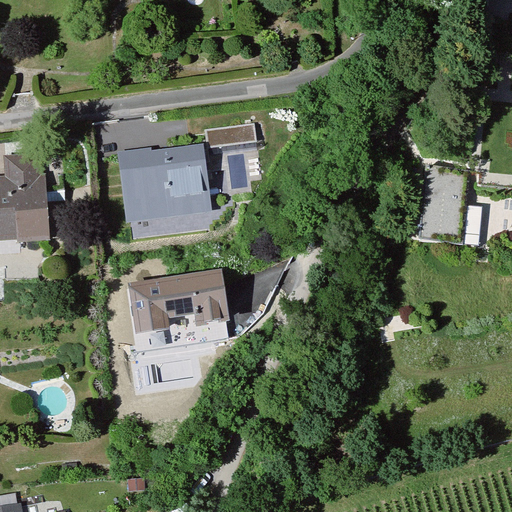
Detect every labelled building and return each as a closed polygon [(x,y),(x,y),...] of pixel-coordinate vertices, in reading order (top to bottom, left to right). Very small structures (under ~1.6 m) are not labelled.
[(199,149),(115,159),(124,227),(208,216),(199,149)] [(0,257),(46,255),(42,159),(0,160),(0,257)] [(459,212),(464,173),(429,168),(424,208),(459,212)] [(223,325),(216,272),(148,281),(155,334),(223,325)] [(0,511),(12,511),(11,502),(0,502),(0,511)]
